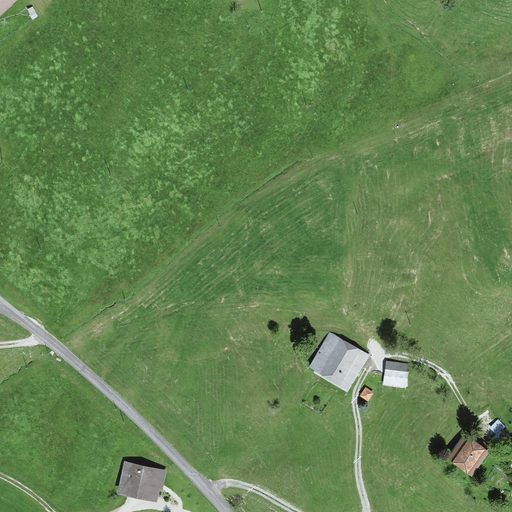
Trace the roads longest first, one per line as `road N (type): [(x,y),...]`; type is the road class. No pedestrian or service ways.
road 1 (track): [(498,447),(440,370),(385,355),(355,398),(366,511)]
road 2 (unclassified): [(226,511),(101,385),(0,303)]
